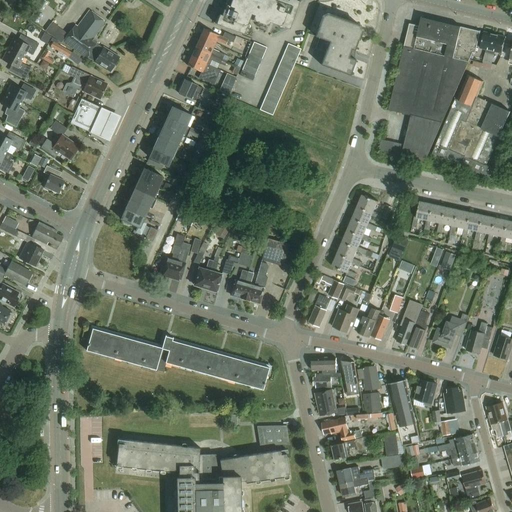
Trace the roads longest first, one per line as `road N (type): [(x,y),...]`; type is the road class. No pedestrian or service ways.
road 1 (secondary): [(82,233),(189,0)]
road 2 (residential): [(68,275),(277,331)]
road 3 (residential): [(476,381),(289,336)]
road 4 (secondary): [(60,511),(58,329)]
road 5 (unclassified): [(327,511),(289,336)]
road 6 (unclassified): [(277,331),(350,168)]
road 7 (unclassified): [(350,168),(392,0)]
road 8 (residential): [(511,202),(350,168)]
road 9 (unclassified): [(476,381),(474,400),(505,511)]
